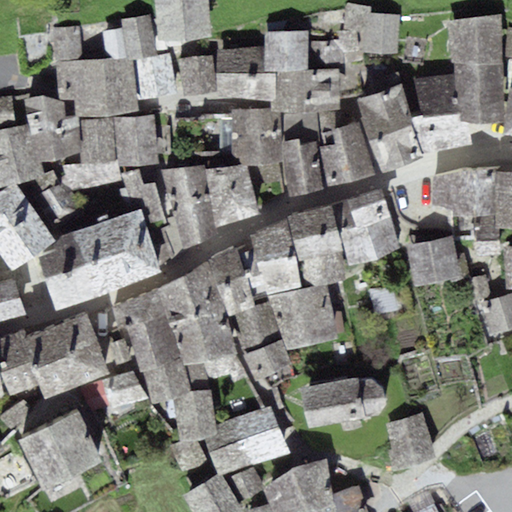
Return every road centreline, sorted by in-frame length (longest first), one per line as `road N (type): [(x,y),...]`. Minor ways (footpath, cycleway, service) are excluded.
road 1 (unclassified): [(511,154),(442,162),(315,202),(154,281),(0,331)]
road 2 (residential): [(511,401),(467,424),(381,511)]
